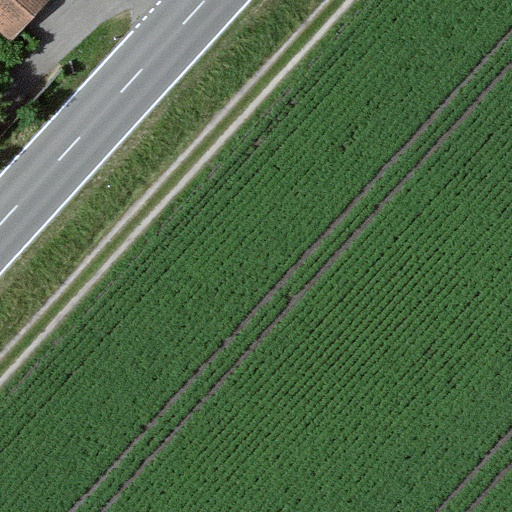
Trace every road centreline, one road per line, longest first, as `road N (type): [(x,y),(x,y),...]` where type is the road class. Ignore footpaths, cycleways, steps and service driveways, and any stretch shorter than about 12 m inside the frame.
road 1 (track): [(328,0),(0,355)]
road 2 (secondary): [(209,0),(0,233)]
